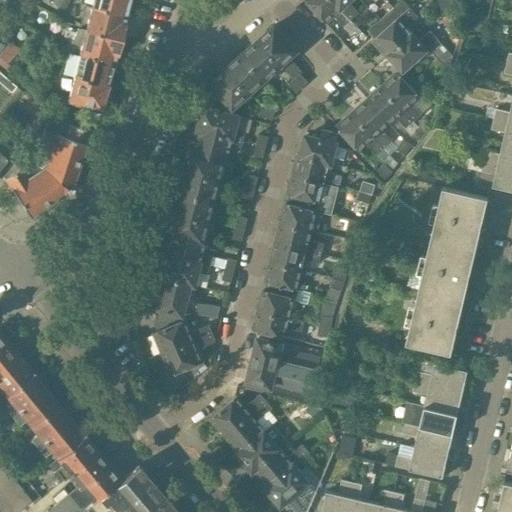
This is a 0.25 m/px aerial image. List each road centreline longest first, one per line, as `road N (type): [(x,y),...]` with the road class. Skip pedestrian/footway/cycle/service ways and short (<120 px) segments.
road 1 (residential): [(156,432),(227,374),(291,122),(329,79),(328,56),(276,0)]
road 2 (residential): [(19,271),(122,184),(139,159),(176,37)]
road 3 (residential): [(156,432),(19,271)]
road 4 (residential): [(464,511),(511,312)]
